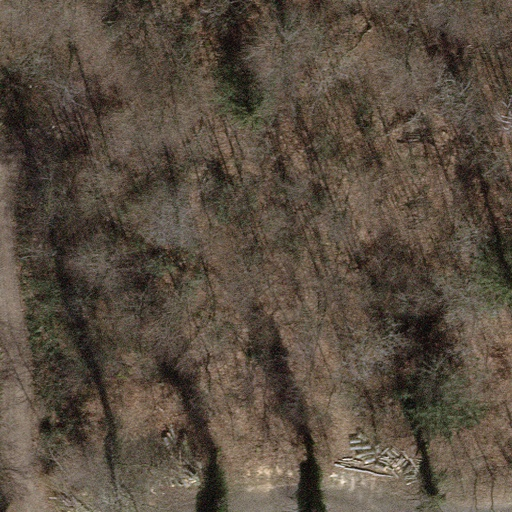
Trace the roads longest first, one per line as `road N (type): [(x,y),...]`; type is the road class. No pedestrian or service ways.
road 1 (track): [(41,511),(0,165)]
road 2 (track): [(245,511),(335,505),(371,511)]
